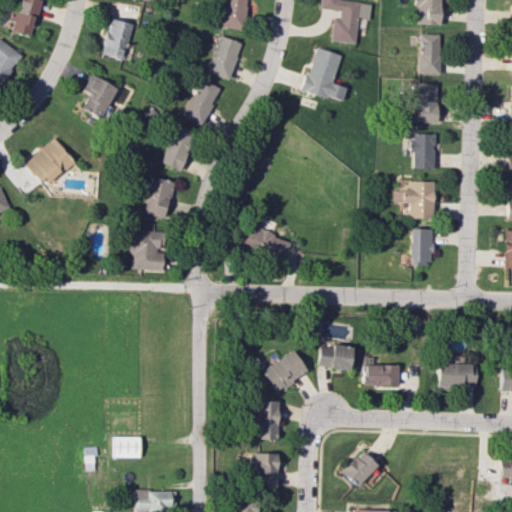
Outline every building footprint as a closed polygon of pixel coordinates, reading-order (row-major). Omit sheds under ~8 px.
[(39,0),(18,0),(18,1),(15,0),(12,0),(7,19),(12,20),(9,29),(30,35),(39,0)] [(245,0),(216,0),(216,6),(222,7),(221,26),(243,28),(245,0)] [(328,40),(352,42),(355,18),(366,19),(368,2),(346,0),(318,0),(318,8),(338,10),(337,18),(331,17),(328,40)] [(415,23),(437,24),(437,0),(413,0),(414,4),(415,4),(415,23)] [(131,23),(109,17),(99,53),(121,59),(131,23)] [(437,33),(416,33),(416,72),(437,73),(437,33)] [(204,70),(226,79),(240,42),(219,34),(204,70)] [(0,81),(19,53),(0,40),(0,81)] [(338,54),(313,46),(300,89),(338,101),(343,86),(329,82),(338,54)] [(96,117),(114,88),(91,74),(81,89),(87,93),(79,107),(96,117)] [(219,88),(201,78),(180,113),(198,124),(219,88)] [(414,121),(434,121),(435,82),(415,82),(414,121)] [(157,162),(177,170),(192,132),(172,124),(157,162)] [(432,133),(409,132),(409,151),(411,151),(410,167),(431,168),(432,133)] [(70,160),(50,137),(20,162),(39,186),(70,160)] [(141,213),(163,217),(170,180),(147,176),(141,213)] [(390,201),(406,201),(405,217),(430,218),(431,180),(407,180),(406,189),(391,189),(390,201)] [(511,182),(504,183),(503,219),(511,219),(511,182)] [(428,263),(429,228),(407,228),(407,263),(428,263)] [(126,268),(159,270),(159,249),(160,249),(160,230),(127,229),(126,268)] [(511,229),(502,230),(501,266),(511,266),(511,229)] [(349,346),(317,343),(314,366),(346,369),(349,346)] [(304,371),(290,349),(259,370),(274,391),(304,371)] [(467,363),(433,362),(432,385),(471,386),(471,374),(467,373),(467,363)] [(393,385),(394,364),(361,364),(360,384),(393,385)] [(511,390),(511,366),(496,366),(496,390),(511,390)] [(274,439),(275,400),(254,399),(254,418),(249,418),(248,431),(253,431),(253,438),(274,439)] [(136,436),(110,436),(110,456),(137,456),(136,436)] [(338,470),(351,484),(373,465),(359,450),(338,470)] [(274,452),(249,452),(249,469),(254,468),(254,485),(274,485),(274,452)] [(511,456),(495,457),(495,477),(511,476),(511,456)] [(130,511),(167,511),(171,511),(171,490),(130,489),(130,511)] [(229,511),(254,511),(255,499),(230,499),(229,511)]
